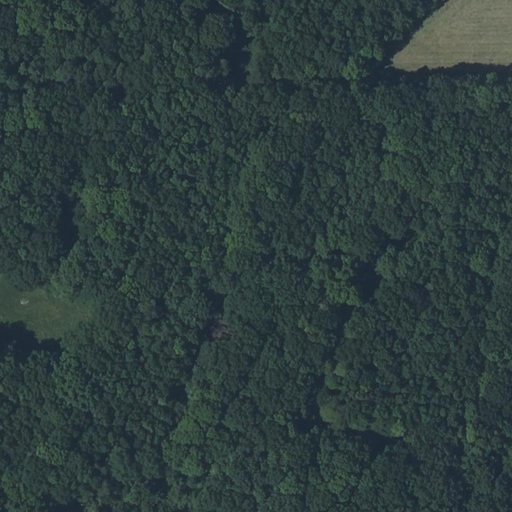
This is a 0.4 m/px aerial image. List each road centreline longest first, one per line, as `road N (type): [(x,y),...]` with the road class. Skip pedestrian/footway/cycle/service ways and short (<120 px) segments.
road 1 (track): [(511,503),(439,473),(297,442),(0,500)]
road 2 (residential): [(0,80),(511,78)]
